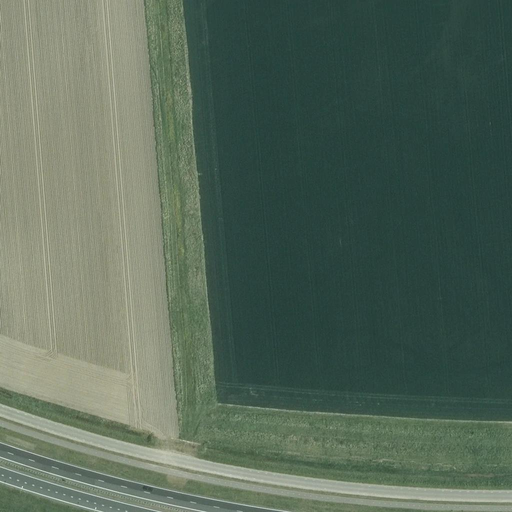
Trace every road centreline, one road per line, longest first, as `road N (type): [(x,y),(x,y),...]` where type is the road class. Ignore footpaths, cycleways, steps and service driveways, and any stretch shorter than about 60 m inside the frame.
road 1 (tertiary): [(0,410),(237,473),(387,492),(511,496)]
road 2 (trunk): [(239,511),(0,450)]
road 3 (trunk): [(0,474),(127,511)]
